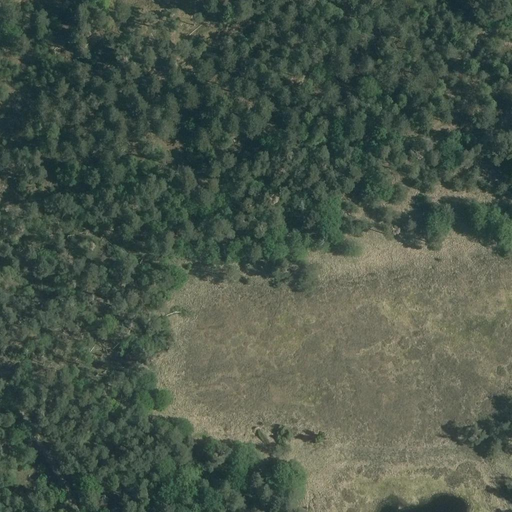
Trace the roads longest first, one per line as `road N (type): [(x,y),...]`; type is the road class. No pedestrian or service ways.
road 1 (unknown): [(57,474),(95,446),(136,295),(177,245),(268,178),(337,0)]
road 2 (track): [(511,128),(210,167),(0,209)]
road 3 (track): [(71,500),(0,372)]
